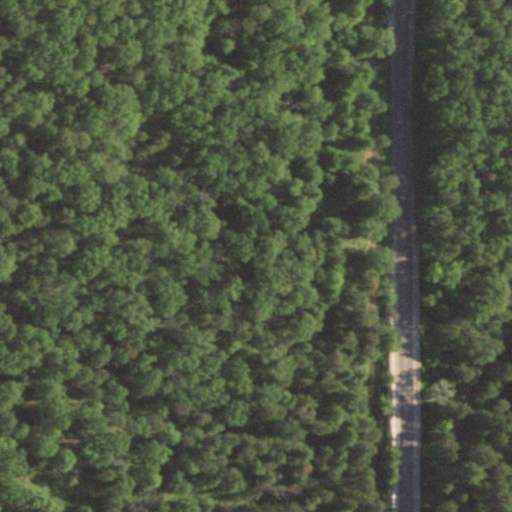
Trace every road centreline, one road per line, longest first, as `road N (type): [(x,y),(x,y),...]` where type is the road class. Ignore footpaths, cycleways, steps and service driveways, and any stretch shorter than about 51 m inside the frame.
road 1 (track): [(308,0),(298,284),(277,358),(278,405),(307,480),(306,511)]
road 2 (tertiary): [(407,511),(404,0)]
